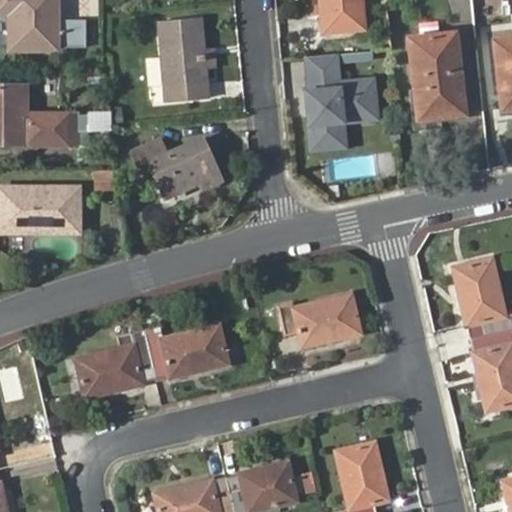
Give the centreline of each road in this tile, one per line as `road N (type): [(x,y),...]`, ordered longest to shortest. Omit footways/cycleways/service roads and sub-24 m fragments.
road 1 (residential): [(97,511),(88,474),(113,440),(413,366)]
road 2 (residential): [(0,318),(278,238)]
road 3 (residential): [(278,238),(258,0)]
road 4 (residential): [(381,219),(413,366)]
road 5 (residential): [(413,366),(449,511)]
road 6 (residential): [(381,219),(511,191)]
